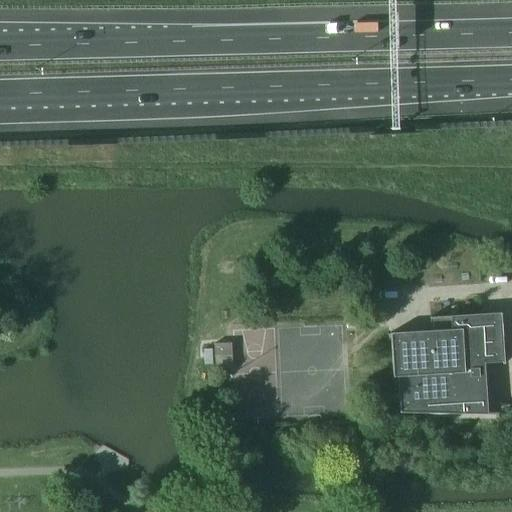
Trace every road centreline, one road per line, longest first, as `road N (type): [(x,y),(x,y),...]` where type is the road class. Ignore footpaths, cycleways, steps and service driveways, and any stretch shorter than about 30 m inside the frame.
road 1 (motorway): [(511,31),(0,46)]
road 2 (motorway): [(0,94),(511,79)]
